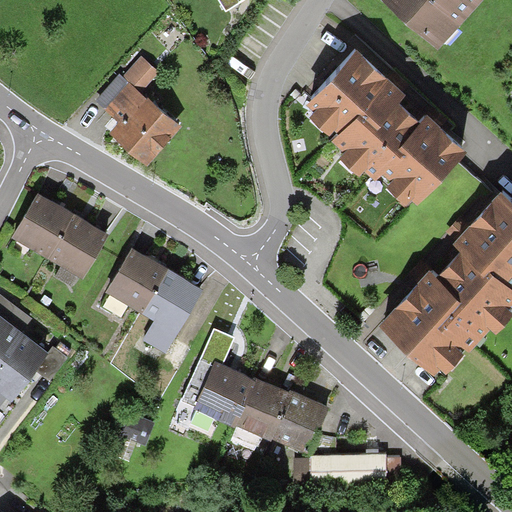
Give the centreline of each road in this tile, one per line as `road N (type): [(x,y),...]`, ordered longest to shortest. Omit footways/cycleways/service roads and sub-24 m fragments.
road 1 (residential): [(511,506),(246,267)]
road 2 (residential): [(246,267),(277,221),(261,120),(267,81),(314,0)]
road 3 (residential): [(246,267),(202,232),(38,137)]
